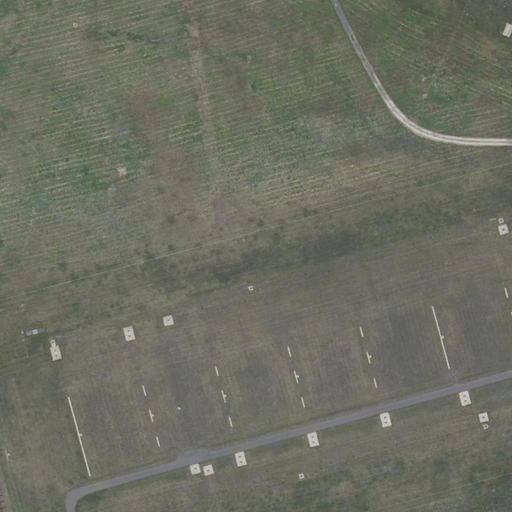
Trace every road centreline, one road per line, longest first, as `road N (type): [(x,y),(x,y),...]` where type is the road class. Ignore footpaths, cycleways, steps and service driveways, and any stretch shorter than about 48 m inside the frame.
road 1 (track): [(71,511),(84,490),(511,374)]
road 2 (track): [(334,0),(372,82),(414,127),(439,138),(511,142)]
